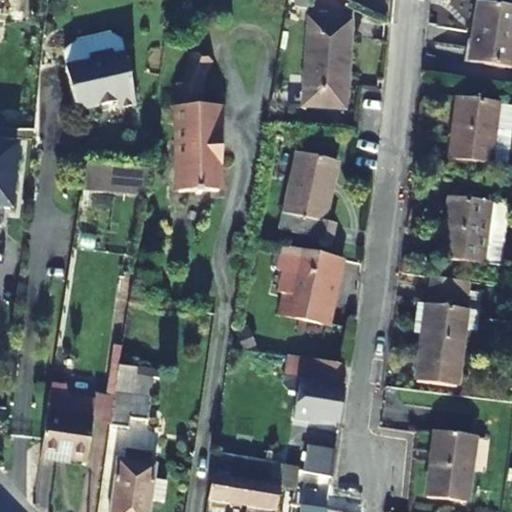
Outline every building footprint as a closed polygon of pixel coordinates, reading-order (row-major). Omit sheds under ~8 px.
[(508,71),(511,55),(511,9),(480,3),(467,63),(508,71)] [(348,23),(307,21),(302,106),(343,108),(348,23)] [(118,113),(136,108),(123,57),(112,60),(105,56),(90,60),(88,65),(64,71),(75,115),(97,109),(100,104),(111,101),(116,104),(118,113)] [(206,66),(191,58),(178,87),(176,87),(173,110),(173,195),(191,195),(191,198),(196,198),(196,195),(214,195),(214,145),(218,145),(218,110),(197,110),(197,90),(194,90),(206,66)] [(485,165),(489,139),(494,105),(494,103),(455,97),(447,158),(485,165)] [(511,108),(494,105),(489,139),(505,142),(511,108)] [(0,212),(12,213),(15,143),(0,142),(0,212)] [(335,164),(297,155),(278,232),(327,243),(331,225),(322,222),(335,164)] [(77,190),(140,200),(144,174),(81,164),(77,190)] [(485,206),(446,199),(437,261),(476,267),(495,270),(504,209),(485,206)] [(331,306),(329,305),(337,261),(278,248),(274,271),(283,272),(275,316),(327,327),(331,306)] [(475,313),(461,310),(465,283),(426,277),(423,305),(415,304),(411,325),(420,326),(411,383),(450,388),(459,328),(472,329),(475,313)] [(340,388),(343,370),(284,359),(282,378),(297,380),(340,388)] [(116,368),(112,395),(149,400),(153,381),(133,379),(134,371),(116,368)] [(306,419),(336,425),(341,388),(340,388),(297,380),(290,422),(306,424),(306,419)] [(146,425),(149,400),(112,395),(108,429),(127,433),(129,423),(146,425)] [(94,405),(47,398),(45,412),(39,454),(59,455),(59,454),(69,456),(68,459),(87,460),(94,405)] [(197,435),(171,431),(169,444),(195,448),(197,435)] [(471,437),(430,432),(422,499),(462,505),(471,437)] [(333,449),(310,447),(306,474),(329,477),(333,449)] [(211,477),(265,486),(268,468),(269,463),(214,455),(211,477)] [(114,464),(108,511),(148,511),(150,504),(152,483),(155,469),(146,468),(146,459),(125,456),(124,465),(114,464)] [(274,511),(275,505),(278,488),(265,486),(211,477),(207,503),(226,506),(255,511),(262,511),(274,511)] [(162,506),(165,485),(152,483),(150,504),(162,506)]
